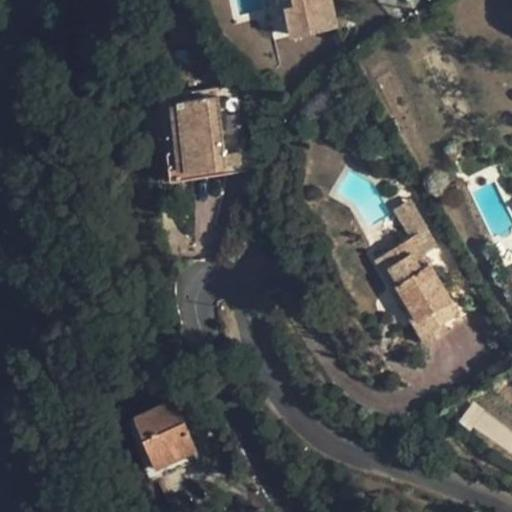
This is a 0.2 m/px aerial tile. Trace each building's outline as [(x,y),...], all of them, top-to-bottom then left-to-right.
[(278,0),(280,6),(287,5),(293,31),(335,23),(330,0),(278,0)] [(186,169),(242,162),(241,151),(224,153),(218,96),(179,101),(186,169)] [(186,169),(179,101),(170,102),(178,169),(186,169)] [(413,236),(418,233),(407,214),(392,222),(403,241),(413,236)] [(422,242),(418,233),(413,236),(418,245),(422,242)] [(413,236),(403,241),(377,257),(407,307),(411,304),(419,318),(415,320),(428,342),(447,331),(442,322),(458,313),(429,263),(420,268),(416,259),(428,252),(422,242),(418,245),(413,236)] [(415,320),(419,318),(411,304),(407,307),(415,320)] [(175,397),(174,398),(159,364),(142,371),(158,405),(136,413),(157,465),(196,449),(175,397)] [(511,452),(511,431),(471,406),(462,420),(511,452)] [(196,449),(157,465),(161,474),(200,458),(196,449)]
